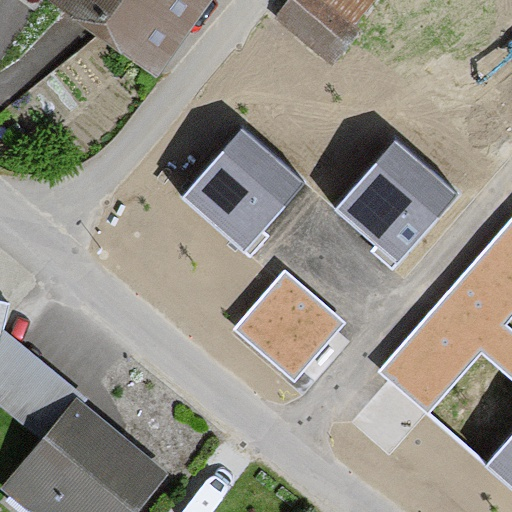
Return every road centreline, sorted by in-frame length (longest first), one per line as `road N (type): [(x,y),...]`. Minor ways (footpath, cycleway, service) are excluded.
road 1 (residential): [(0,208),(370,511)]
road 2 (track): [(40,244),(253,0)]
